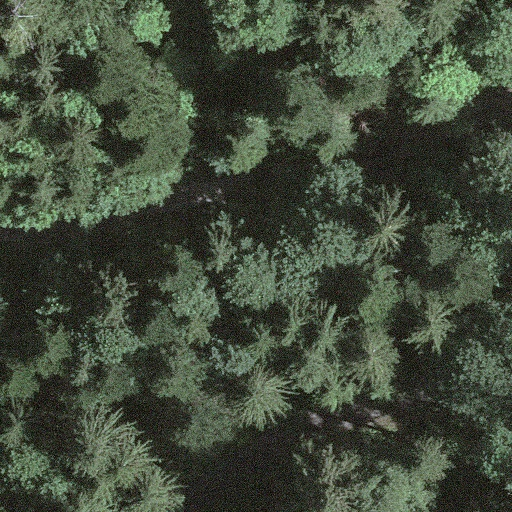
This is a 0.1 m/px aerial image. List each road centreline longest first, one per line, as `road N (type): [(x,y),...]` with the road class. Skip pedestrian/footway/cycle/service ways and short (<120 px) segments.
road 1 (track): [(511,117),(387,167),(0,240)]
road 2 (track): [(179,511),(226,475),(336,414),(511,367)]
